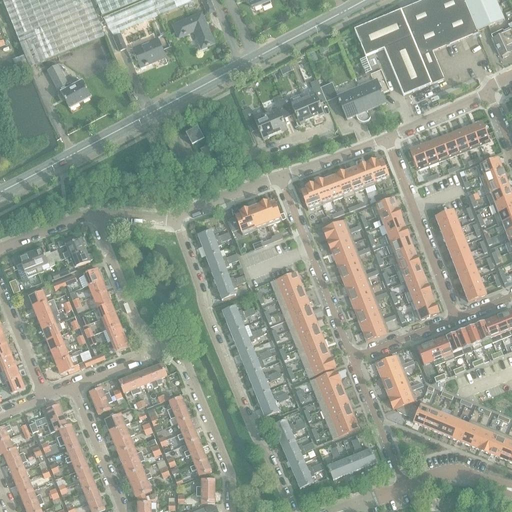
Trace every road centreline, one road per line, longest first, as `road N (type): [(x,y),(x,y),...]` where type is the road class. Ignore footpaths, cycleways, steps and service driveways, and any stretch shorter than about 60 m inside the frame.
road 1 (tertiary): [(0,192),(363,0)]
road 2 (residential): [(293,511),(270,450),(252,435),(172,217)]
road 3 (residential): [(352,359),(279,177)]
road 4 (residential): [(454,319),(384,138)]
road 5 (residential): [(164,346),(184,359),(231,473),(229,511)]
road 6 (residential): [(96,213),(143,331),(164,346)]
road 7 (residential): [(122,511),(71,383)]
road 8 (residential): [(401,486),(352,359)]
